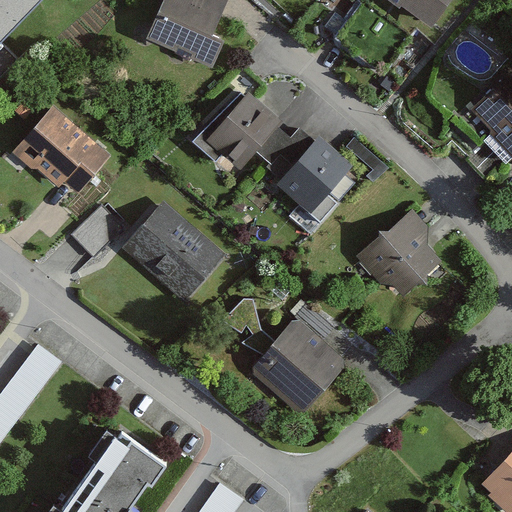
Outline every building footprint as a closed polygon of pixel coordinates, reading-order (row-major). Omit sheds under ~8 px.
[(0,34),(34,0),(0,0),(0,43),(3,40),(0,36),(0,34)] [(219,37),(229,0),(168,0),(155,45),(199,58),(197,64),(223,71),(232,41),(219,37)] [(404,0),(439,26),(458,0),(404,0)] [(364,3),(339,34),(383,70),(408,39),(364,3)] [(511,80),(475,112),(511,155),(511,80)] [(286,125),(242,95),(211,141),(255,171),(286,125)] [(110,152),(51,105),(13,152),(55,185),(62,176),(80,190),(110,152)] [(358,169),(320,141),(283,190),(321,218),(358,169)] [(224,255),(157,200),(119,246),(186,301),(224,255)] [(123,227),(101,206),(72,235),(94,256),(123,227)] [(439,242),(411,214),(360,265),(391,296),(400,288),(410,299),(444,266),(429,251),(439,242)] [(263,354),(274,341),(261,329),(253,299),(244,299),(223,322),(240,332),(245,324),(253,333),(242,343),(263,354)] [(351,367),(295,323),(254,374),(310,418),(351,367)] [(0,443),(64,360),(39,341),(0,391),(0,443)] [(169,459),(117,424),(56,511),(141,511),(130,504),(147,479),(152,483),(169,459)] [(511,511),(511,457),(480,492),(501,511),(511,511)] [(236,511),(245,500),(218,481),(196,511),(236,511)]
